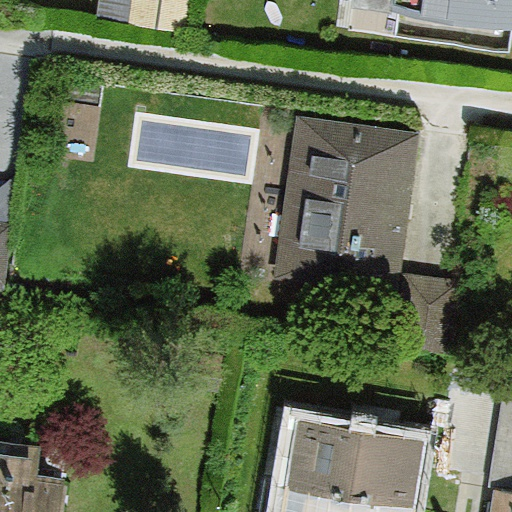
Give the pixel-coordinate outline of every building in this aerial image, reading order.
[(131,0),(129,19),(182,27),(186,0),(131,0)] [(511,0),(375,0),(375,3),(511,21),(511,0)] [(401,270),(419,129),(296,113),(276,280),(398,295),(393,332),(453,340),(461,277),(401,270)] [(0,284),(10,220),(0,218),(0,284)] [(511,511),(511,374),(508,374),(489,511),(511,511)] [(412,511),(426,429),(292,407),(274,511),(412,511)] [(0,511),(52,511),(57,480),(31,476),(35,448),(0,443),(0,511)]
